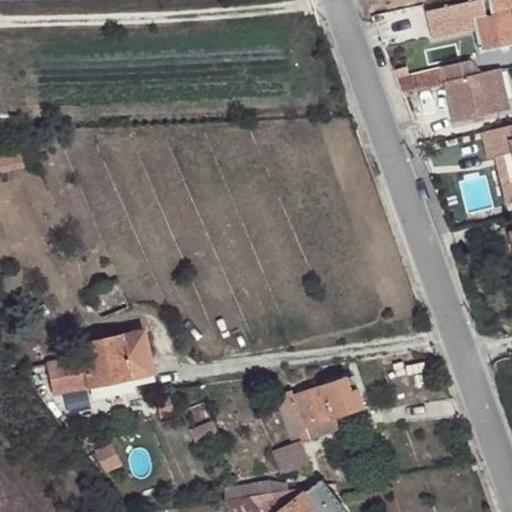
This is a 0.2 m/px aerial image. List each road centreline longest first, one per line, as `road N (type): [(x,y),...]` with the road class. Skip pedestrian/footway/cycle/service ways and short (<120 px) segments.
road 1 (residential): [(336,0),(511,491)]
road 2 (track): [(0,25),(339,7)]
